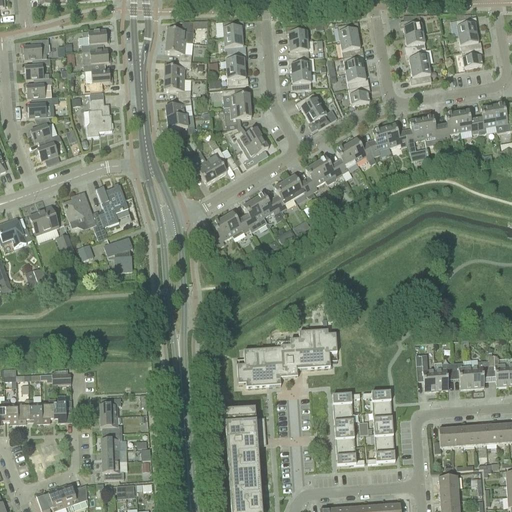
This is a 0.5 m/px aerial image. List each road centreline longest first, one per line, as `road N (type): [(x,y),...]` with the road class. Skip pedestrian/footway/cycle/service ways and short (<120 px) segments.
road 1 (residential): [(418,487),(419,420),(511,409)]
road 2 (residential): [(34,193),(7,120),(1,42)]
road 3 (residential): [(293,150),(272,104),(264,0)]
road 4 (tertiary): [(177,346),(189,500)]
road 5 (residential): [(293,511),(307,495),(418,487)]
road 6 (tertiary): [(177,346),(183,292),(175,221)]
road 7 (tertiary): [(160,226),(177,346)]
